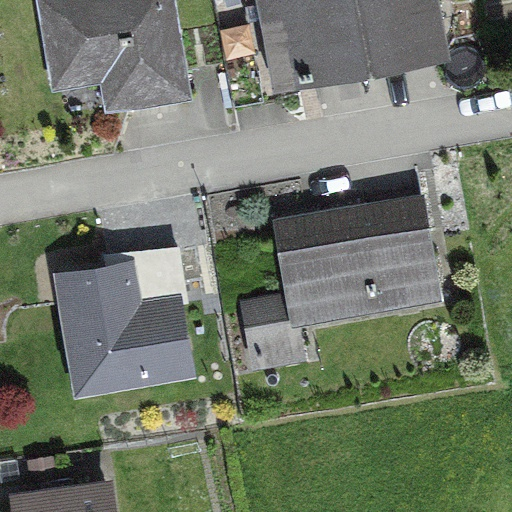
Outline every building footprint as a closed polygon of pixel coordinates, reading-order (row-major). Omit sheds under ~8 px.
[(116,76),(120,104),(184,93),(167,0),(36,0),(52,87),(116,76)] [(255,0),(270,81),(439,49),(429,0),(255,0)] [(436,295),(418,196),(271,221),(285,296),(240,304),(251,366),(299,357),(290,308),(371,293),(373,306),(436,295)] [(182,300),(174,249),(119,258),(121,268),(61,279),(73,353),(104,347),(109,378),(184,365),(171,302),(182,300)] [(49,494),(14,499),(15,511),(106,511),(102,483),(68,488),(67,479),(47,482),(49,494)]
